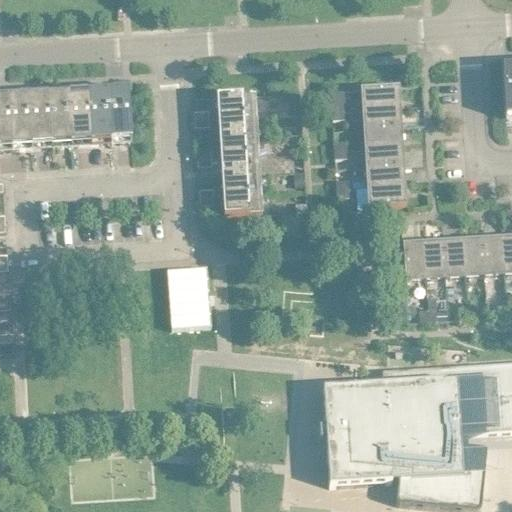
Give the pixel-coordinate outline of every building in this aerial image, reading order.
[(366,111),(406,109),(406,108),(404,108),(402,89),(404,89),(404,88),(365,90),(365,92),(367,92),(368,110),(366,111)] [(133,96),(112,98),(115,142),(134,141),(136,141),(133,96)] [(222,120),(260,118),(260,117),(258,117),(257,99),(259,99),(259,97),(221,99),(221,101),(223,101),(224,120),(222,120)] [(112,98),(92,99),(95,143),(115,142),(112,98)] [(92,99),(73,100),(75,144),(95,143),(92,99)] [(73,100),(53,101),(56,145),(75,144),(73,100)] [(53,101),(33,103),(36,147),(56,145),(53,101)] [(33,103),(13,104),(16,148),(36,147),(33,103)] [(13,104),(0,104),(0,148),(16,148),(13,104)] [(335,105),(336,121),(348,121),(347,104),(335,105)] [(367,130),(367,131),(407,128),(405,128),(404,109),(406,109),(366,111),(366,112),(368,112),(369,130),(367,130)] [(198,113),(198,122),(213,121),(212,113),(198,113)] [(223,139),(223,140),(261,137),(259,137),(258,119),(260,119),(260,118),(222,120),(222,121),(224,121),(225,139),(223,139)] [(213,121),(198,122),(199,130),(213,129),(213,121)] [(368,150),(408,148),(408,147),(406,147),(405,129),(407,129),(407,128),(367,131),(369,131),(370,150),(368,150)] [(224,159),(263,157),(263,156),(261,157),(260,138),(261,138),(261,137),(223,140),(225,140),(226,159),(224,159)] [(338,144),(339,161),(351,160),(350,143),(338,144)] [(369,169),(369,170),(410,167),(408,167),(407,149),(408,148),(368,150),(368,151),(370,151),(371,169),(369,169)] [(200,153),(201,161),(215,160),(215,152),(200,153)] [(225,178),(225,179),(264,177),(264,176),(262,176),(261,158),(263,158),(263,157),(224,159),(224,160),(226,160),(227,178),(225,178)] [(215,160),(201,161),(201,169),(216,168),(215,160)] [(371,189),(411,187),(411,186),(409,186),(408,168),(410,168),(410,167),(369,170),(371,170),(372,189),(371,189)] [(308,175),(299,176),(299,188),(309,187),(308,175)] [(227,198),(227,199),(265,196),(263,196),(262,177),(264,177),(225,179),(225,180),(227,179),(228,198),(227,198)] [(340,183),(341,200),(353,199),(352,182),(340,183)] [(411,187),(371,189),(371,190),(373,190),(374,209),(372,209),(372,210),(413,208),(413,206),(411,206),(409,188),(411,188),(411,187)] [(203,192),(203,200),(217,199),(217,191),(203,192)] [(265,196),(227,199),(229,199),(230,218),(228,218),(228,219),(266,217),(266,216),(264,216),(263,197),(265,197),(265,196)] [(217,199),(203,200),(204,208),(218,207),(217,199)] [(311,205),(300,205),(300,215),(312,214),(311,205)] [(0,216),(0,225),(9,225),(9,216),(0,216)] [(9,225),(0,225),(0,233),(10,233),(9,225)] [(487,241),(486,241),(488,280),(489,279),(489,278),(507,276),(507,278),(508,278),(505,240),(505,242),(487,243),(487,241)] [(467,242),(466,242),(469,281),(469,279),(488,278),(488,280),(486,241),(485,241),(485,243),(467,244),(467,242)] [(447,243),(449,282),(450,282),(450,280),(468,279),(468,281),(469,281),(466,242),(466,244),(448,245),(447,243)] [(428,245),(427,245),(430,283),(430,281),(448,280),(449,282),(447,243),(446,243),(446,245),(428,247),(428,245)] [(430,283),(427,245),(427,247),(408,248),(408,246),(407,246),(409,284),(410,284),(410,282),(429,281),(429,283),(430,283)] [(0,256),(0,264),(11,264),(11,256),(0,256)] [(11,264),(0,264),(0,272),(12,272),(11,264)] [(0,295),(0,303),(14,303),(13,295),(0,295)] [(440,301),(431,301),(432,312),(440,311),(440,301)] [(14,303),(0,303),(0,308),(0,312),(14,311),(14,303)] [(502,319),(511,319),(510,306),(502,307),(502,319)] [(479,308),(471,309),(472,321),(480,321),(479,308)] [(472,321),(471,309),(462,309),(463,322),(472,321)] [(432,312),(433,324),(441,323),(440,311),(432,312)] [(424,324),(433,324),(432,312),(423,312),(424,324)] [(2,344),(16,343),(16,335),(2,336),(2,344)] [(94,347),(98,408),(182,402),(178,342),(94,347)] [(329,429),(323,429),(324,443),(330,442),(333,488),(396,485),(395,484),(402,483),(400,503),(400,504),(400,505),(401,505),(401,506),(402,506),(402,507),(403,507),(454,511),(484,511),(485,511),(488,478),(490,455),(490,454),(490,453),(489,453),(489,452),(488,452),(487,452),(469,450),(466,449),(464,438),(504,435),(511,434),(511,367),(386,375),(387,387),(327,391),(329,429)]
